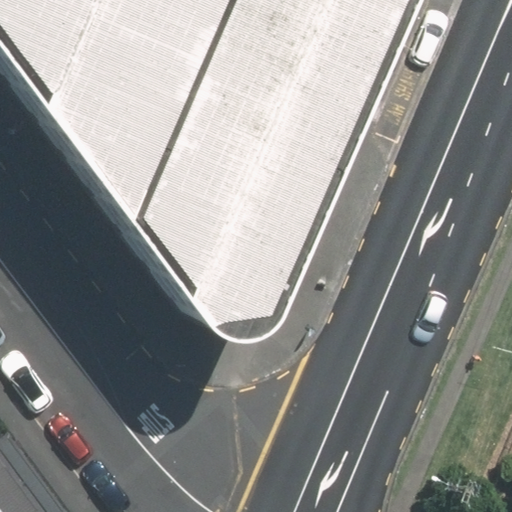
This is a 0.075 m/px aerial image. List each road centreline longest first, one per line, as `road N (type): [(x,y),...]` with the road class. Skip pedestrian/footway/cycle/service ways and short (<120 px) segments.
road 1 (secondary): [(511,27),(312,511)]
road 2 (tertiary): [(0,247),(150,452),(215,511)]
